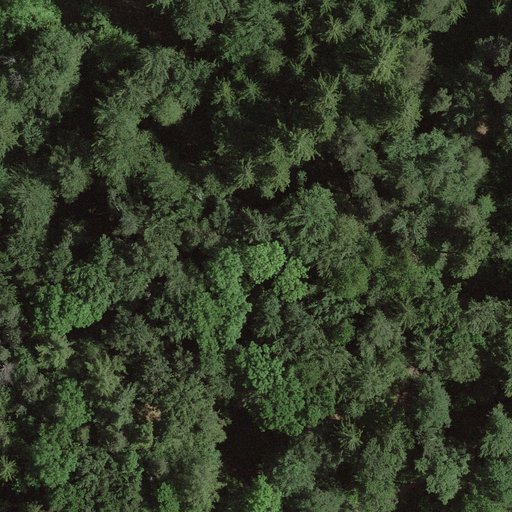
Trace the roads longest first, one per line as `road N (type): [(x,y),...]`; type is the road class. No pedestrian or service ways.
road 1 (track): [(511,25),(357,511)]
road 2 (track): [(288,511),(233,449),(0,252)]
road 3 (track): [(511,406),(369,511)]
